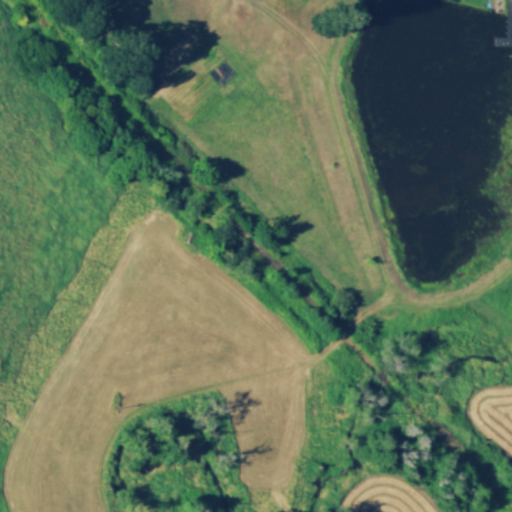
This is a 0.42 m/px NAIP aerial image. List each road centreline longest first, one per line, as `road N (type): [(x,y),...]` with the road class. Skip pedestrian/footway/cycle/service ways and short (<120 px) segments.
road 1 (track): [(371,296),(306,135),(292,45),(284,25),(254,0)]
road 2 (track): [(511,262),(475,292),(436,301),(371,296),(328,341),(289,363)]
